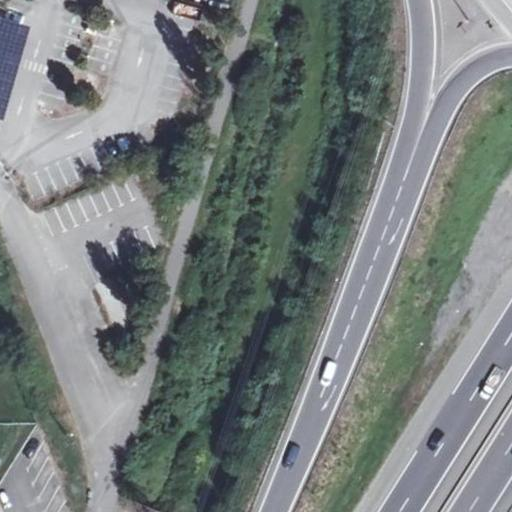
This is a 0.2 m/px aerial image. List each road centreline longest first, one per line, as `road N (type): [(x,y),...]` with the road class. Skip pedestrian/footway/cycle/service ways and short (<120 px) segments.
road 1 (track): [(184,511),(223,409),(327,39)]
road 2 (motorway): [(417,145),(273,511)]
road 3 (unclassified): [(105,511),(99,441),(0,196)]
road 4 (motorway): [(511,336),(399,511)]
road 5 (motorway): [(419,0),(417,145)]
road 6 (motorway): [(511,55),(464,78),(417,145)]
